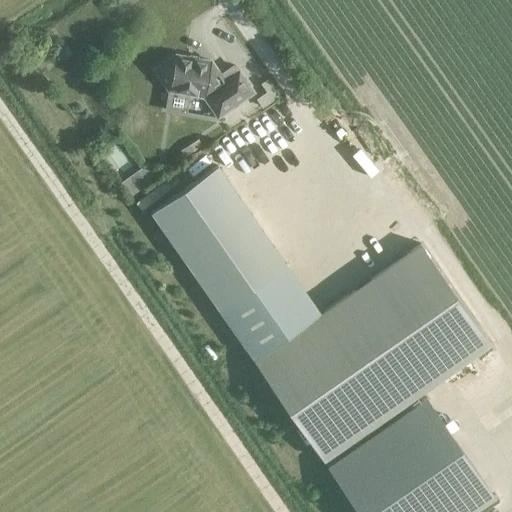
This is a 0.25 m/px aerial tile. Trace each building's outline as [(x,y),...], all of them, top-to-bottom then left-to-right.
[(169,90),(205,97),(218,116),(231,107),(226,99),(233,95),(238,102),(253,92),(235,65),(221,75),(211,61),(197,59),(197,61),(189,59),(189,57),(176,55),(155,69),(169,90)] [(279,94),(273,86),(268,89),(257,96),(263,105),(279,94)] [(217,165),(151,211),(220,310),(286,264),(217,165)] [(335,217),(362,257),(371,251),(345,211),(335,217)] [(421,243),(254,359),(323,459),(490,343),(421,243)] [(511,346),(502,331),(491,338),(511,370),(511,346)] [(480,376),(470,382),(488,409),(498,403),(480,376)] [(453,418),(461,413),(450,396),(442,401),(453,418)] [(404,459),(397,461),(403,477),(428,468),(425,459),(406,465),(404,459)]
